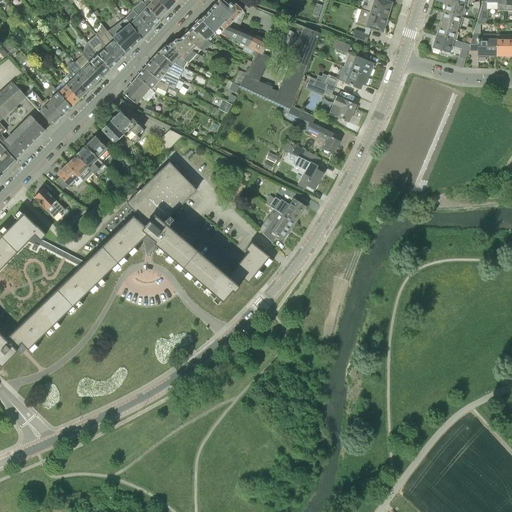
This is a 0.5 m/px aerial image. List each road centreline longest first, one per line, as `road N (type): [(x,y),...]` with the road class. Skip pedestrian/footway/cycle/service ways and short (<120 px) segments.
road 1 (secondary): [(45,443),(161,387),(262,304),(333,207),(400,59)]
road 2 (residential): [(0,199),(192,0)]
road 3 (unclassified): [(380,511),(454,417),(511,386)]
